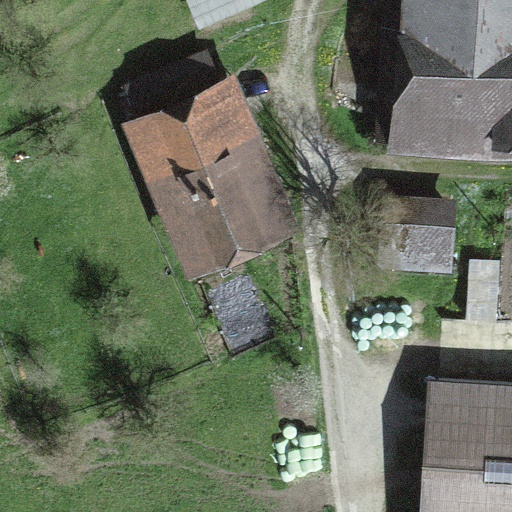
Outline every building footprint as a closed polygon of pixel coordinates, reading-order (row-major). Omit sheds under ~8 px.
[(192,0),(200,17),(237,0),(192,0)] [(511,0),(386,0),(379,118),(511,125),(511,0)] [(180,199),(200,243),(275,210),(205,50),(129,83),(143,116),(130,122),(166,205),(180,199)] [(380,257),(449,262),(452,210),(384,205),(383,221),(367,220),(366,238),(381,239),(380,257)] [(511,511),(511,381),(438,377),(429,511),(511,511)]
